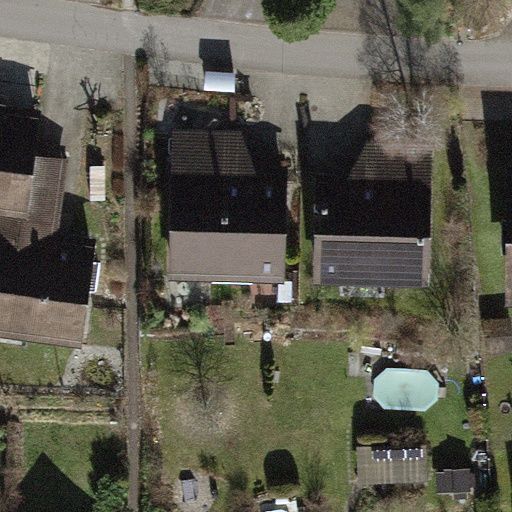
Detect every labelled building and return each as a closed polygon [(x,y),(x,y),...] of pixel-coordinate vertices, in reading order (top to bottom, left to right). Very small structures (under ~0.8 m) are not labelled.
[(0,202),(27,206),(32,158),(38,112),(0,106),(0,202)] [(238,134),(176,133),(175,267),(275,268),(276,171),(238,170),(238,134)] [(426,273),(427,140),(365,140),(365,176),(327,176),(326,273),(426,273)] [(64,163),(32,158),(27,206),(0,204),(0,316),(79,329),(93,239),(53,233),(64,163)] [(184,305),(287,309),(288,288),(185,284),(184,305)]
